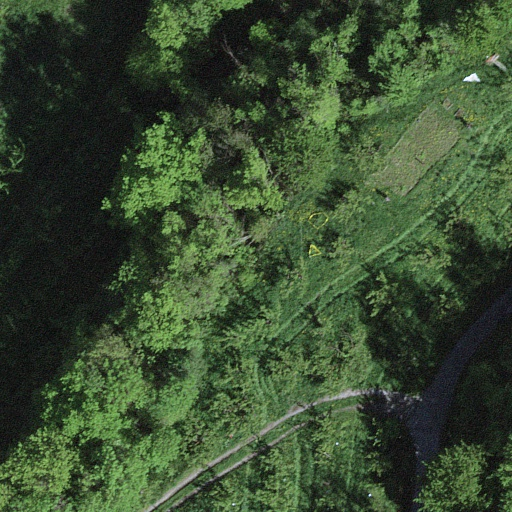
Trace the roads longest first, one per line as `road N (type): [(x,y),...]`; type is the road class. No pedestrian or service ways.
road 1 (track): [(152,511),(262,436),(325,407),(384,402),(438,427)]
road 2 (residential): [(511,309),(460,370),(438,427),(421,511)]
